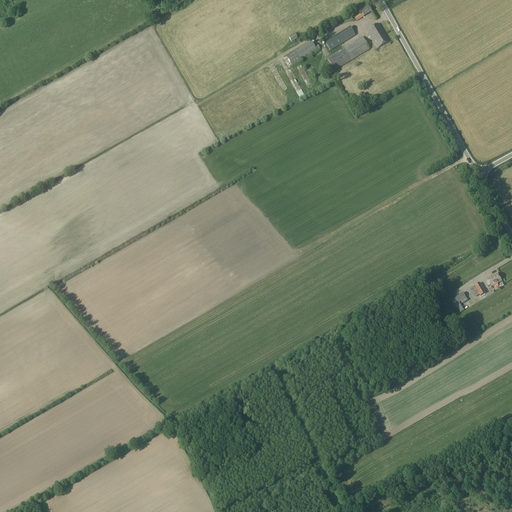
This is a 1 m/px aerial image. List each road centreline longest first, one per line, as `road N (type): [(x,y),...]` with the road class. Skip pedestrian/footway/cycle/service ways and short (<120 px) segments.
road 1 (track): [(0,105),(182,0)]
road 2 (unclassified): [(477,174),(381,0)]
road 3 (track): [(511,422),(352,511)]
road 4 (track): [(511,452),(489,451),(382,511)]
